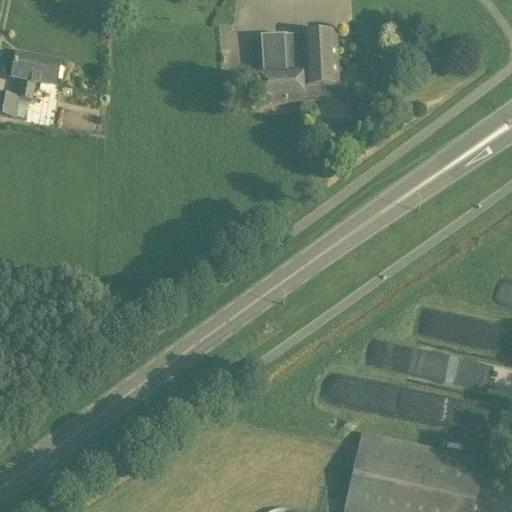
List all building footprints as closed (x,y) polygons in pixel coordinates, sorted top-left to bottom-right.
[(256,40),(260,107),(351,102),(350,88),(338,89),(335,36),(256,40)] [(10,83),(18,84),(16,100),(0,96),(0,119),(15,122),(15,120),(23,121),(25,110),(17,109),(18,102),(31,104),(34,87),(55,91),(60,67),(15,58),(10,83)] [(241,99),(239,76),(222,77),(224,101),(241,99)] [(464,272),(461,296),(487,300),(490,275),(464,272)] [(495,350),(511,354),(511,328),(502,326),(495,350)] [(449,360),(449,385),(468,385),(468,360),(449,360)] [(418,425),(448,425),(449,398),(418,398),(418,425)] [(361,437),(343,511),(473,511),(484,464),(361,437)]
